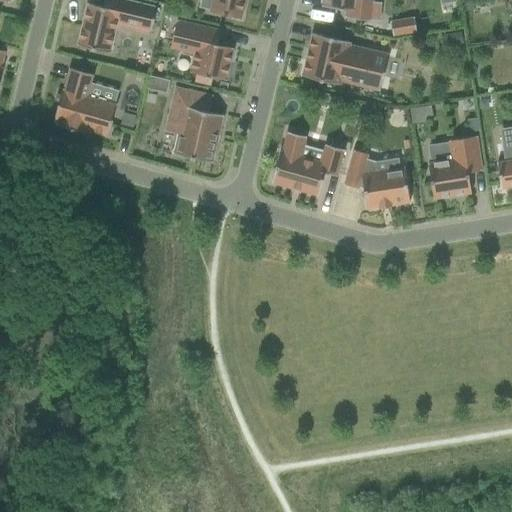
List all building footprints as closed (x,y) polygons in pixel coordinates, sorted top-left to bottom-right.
[(77,45),(109,53),(116,27),(131,30),(132,26),(151,30),(156,8),(124,0),(104,0),(103,7),(87,3),(77,45)] [(212,0),(210,12),(240,19),(244,0),(212,0)] [(322,0),(322,7),(346,9),(345,18),(379,21),(381,2),(375,2),(375,0),(322,0)] [(416,32),(414,18),(390,22),(392,36),(416,32)] [(225,80),(233,48),(217,44),(220,31),(176,20),(170,48),(194,54),(190,72),(196,74),(194,81),(210,85),(212,77),(225,80)] [(312,33),(312,35),(302,76),(339,85),(340,81),(380,90),(388,55),(349,46),(349,42),(312,33)] [(57,121),(56,125),(87,134),(88,130),(108,136),(117,105),(86,96),(91,80),(93,74),(70,68),(63,90),(62,89),(54,120),(57,121)] [(169,79),(150,74),(146,86),(166,92),(169,79)] [(212,162),(223,115),(208,112),(212,96),(175,87),(165,130),(178,133),(173,153),(212,162)] [(136,114),(123,112),(121,124),(133,127),(136,114)] [(336,176),(344,150),(325,144),(320,162),(301,156),(307,136),(288,131),(282,151),(280,151),(271,182),(318,196),(324,173),(336,176)] [(428,163),(433,199),(471,193),(468,172),(481,170),(476,136),(448,140),(451,155),(431,158),(432,163),(428,163)] [(511,137),(501,139),(505,162),(496,163),(500,188),(511,186),(511,137)] [(404,167),(377,172),(375,162),(366,159),(368,154),(354,150),(344,184),(358,188),(358,187),(363,189),(366,209),(379,207),(379,208),(390,207),(390,206),(409,202),(404,167)]
